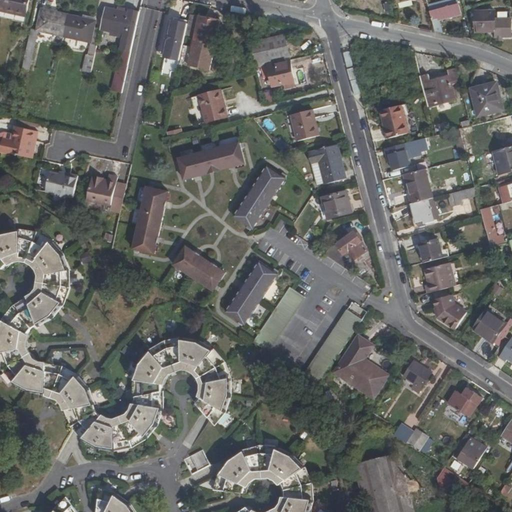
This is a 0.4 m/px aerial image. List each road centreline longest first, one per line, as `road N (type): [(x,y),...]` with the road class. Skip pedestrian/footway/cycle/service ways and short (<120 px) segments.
road 1 (residential): [(416,329),(328,20)]
road 2 (residential): [(67,140),(128,153),(160,0)]
road 3 (residential): [(172,511),(165,476),(155,469),(95,466),(0,511)]
road 4 (residential): [(328,20),(511,69)]
road 5 (residential): [(273,233),(416,329)]
